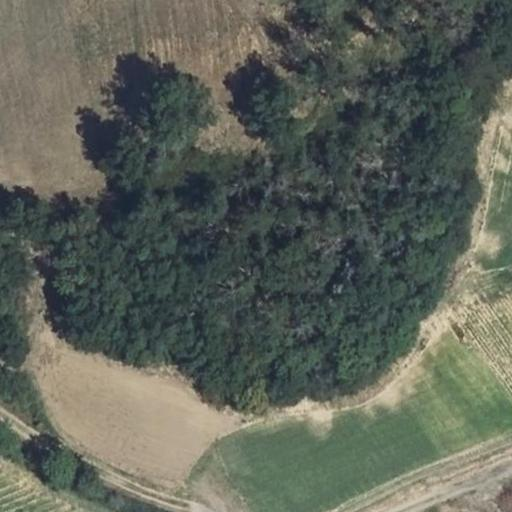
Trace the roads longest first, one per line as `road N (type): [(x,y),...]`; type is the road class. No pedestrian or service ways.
road 1 (track): [(0,409),(66,453),(205,511)]
road 2 (track): [(511,460),(385,511)]
